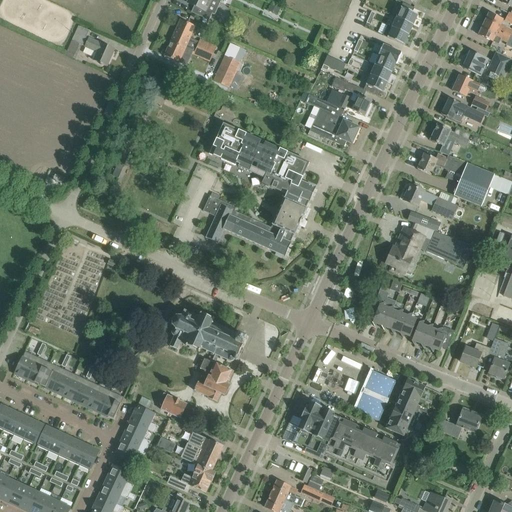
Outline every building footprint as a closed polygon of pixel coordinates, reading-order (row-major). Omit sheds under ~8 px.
[(215,15),(220,3),(213,0),(188,0),(187,3),(194,6),(191,13),(209,21),(212,14),(215,15)] [(511,0),(501,0),(503,1),(502,3),(511,8),(511,0)] [(403,3),(396,18),(413,26),(418,15),(412,13),(414,8),(403,3)] [(271,4),(269,8),(279,12),(280,8),(271,4)] [(503,20),(498,18),(489,13),(483,24),(510,37),(511,32),(511,30),(501,25),(503,20)] [(409,35),(413,26),(396,18),(392,28),(409,35)] [(175,32),(171,42),(185,49),(194,53),(199,43),(190,38),(195,27),(190,24),(181,20),(175,32)] [(483,24),(478,35),(487,40),(492,42),(498,45),(501,40),(507,43),(507,44),(511,46),(511,38),(510,37),(483,24)] [(82,46),(89,31),(78,26),(65,55),(75,60),(81,46),(82,46)] [(409,35),(392,28),(387,26),(383,36),(404,46),(409,35)] [(114,50),(105,46),(101,44),(89,39),(85,47),(97,53),(93,61),(101,64),(100,65),(102,65),(107,67),(114,50)] [(210,62),(216,47),(200,40),(199,43),(194,53),(193,55),(210,62)] [(179,63),(185,49),(171,42),(164,57),(173,61),(179,63)] [(383,45),(378,55),(397,64),(402,53),(383,45)] [(463,61),(461,65),(462,68),(463,68),(472,72),(481,76),(484,69),(487,70),(487,71),(498,77),(502,79),(511,61),(507,59),(498,55),(495,53),(491,62),(485,59),(481,57),(471,52),(467,61),(466,60),(463,61)] [(397,64),(378,55),(378,56),(379,56),(375,65),(392,73),(396,64),(397,64)] [(228,88),(240,62),(226,56),(214,82),(228,88)] [(392,73),(375,65),(370,64),(366,73),(370,75),(387,83),(392,73)] [(382,93),(387,83),(370,75),(364,90),(379,97),(381,92),(382,93)] [(452,86),(452,87),(452,90),(453,90),(453,91),(462,95),(465,97),(468,91),(476,94),(478,91),(481,85),(472,82),(472,81),(469,80),(460,76),(456,83),(455,83),(453,84),(452,86)] [(335,78),(331,87),(344,92),(345,90),(359,96),(362,89),(335,78)] [(492,80),(489,87),(496,91),(499,84),(492,80)] [(335,107),(323,101),(309,95),(305,103),(320,109),(310,132),(319,136),(335,143),(344,147),(346,142),(352,144),(359,128),(340,119),(344,111),(335,107)] [(371,101),(362,97),(359,96),(355,102),(349,100),(350,98),(344,95),(338,106),(345,109),(345,107),(365,116),(371,101)] [(476,97),(472,106),(490,113),(494,115),(496,112),(488,108),(490,103),(476,97)] [(443,108),(440,113),(442,114),(442,115),(451,119),(452,120),(457,122),(460,123),(463,116),(481,124),(484,116),(488,118),(490,113),(472,106),(470,108),(466,106),(458,103),(449,99),(445,109),(443,108)] [(259,144),(260,141),(223,124),(210,155),(235,166),(236,163),(239,165),(238,167),(249,172),(253,163),(258,165),(254,174),(264,179),(262,184),(281,192),(282,190),(287,192),(271,228),(234,212),(236,208),(210,197),(203,211),(216,217),(206,238),(217,243),(223,230),(285,257),(316,188),(301,181),(304,175),(309,163),(265,143),(264,146),(259,144)] [(450,131),(446,129),(437,125),(430,140),(439,145),(443,146),(447,139),(457,144),(461,136),(450,132),(450,131)] [(472,135),(470,141),(476,144),(479,138),(472,135)] [(113,175),(119,178),(130,152),(123,149),(116,167),(117,167),(113,175)] [(495,175),(457,160),(448,156),(447,159),(438,155),(436,159),(424,154),(417,169),(427,174),(431,175),(435,165),(462,176),(454,196),(481,208),(495,175)] [(511,174),(505,172),(502,178),(511,182),(511,174)] [(430,203),(433,196),(424,192),(419,190),(410,186),(403,201),(417,207),(421,198),(430,203)] [(433,206),(433,207),(444,212),(442,216),(452,220),(454,217),(458,208),(458,207),(454,205),(439,198),(437,197),(435,202),(433,206)] [(412,222),(437,232),(440,224),(415,214),(412,222)] [(435,232),(417,225),(414,224),(411,231),(404,228),(401,237),(404,238),(398,250),(393,247),(386,264),(391,266),(389,271),(395,274),(396,272),(405,276),(412,260),(415,262),(421,249),(426,252),(456,265),(464,268),(473,247),(466,244),(435,232)] [(511,237),(502,260),(505,261),(503,267),(507,270),(508,268),(511,269),(511,270),(503,296),(511,299),(511,237)] [(377,324),(381,326),(388,309),(394,307),(396,302),(395,302),(395,303),(387,299),(389,294),(380,290),(371,315),(375,316),(372,323),(375,327),(376,327),(377,324)] [(391,329),(397,312),(399,309),(394,307),(388,309),(381,326),(385,331),(386,328),(391,329)] [(400,333),(407,316),(402,314),(403,311),(399,309),(397,312),(391,329),(394,335),(394,334),(396,331),(400,333)] [(247,337),(236,332),(218,324),(218,325),(212,323),(213,321),(214,320),(200,313),(200,315),(199,317),(184,310),(181,316),(177,316),(176,315),(175,315),(176,317),(173,320),(171,319),(171,320),(172,321),(172,325),(171,326),(171,327),(172,326),(175,329),(174,329),(173,329),(173,330),(172,331),(172,332),(172,333),(172,334),(172,335),(173,335),(173,336),(174,336),(174,337),(170,346),(177,350),(180,343),(189,347),(189,348),(195,351),(196,350),(198,351),(199,352),(200,351),(199,350),(200,348),(206,351),(215,355),(212,362),(215,364),(218,357),(220,358),(219,359),(227,362),(228,361),(229,362),(230,362),(231,362),(232,362),(233,362),(233,361),(234,361),(234,360),(236,361),(238,360),(238,358),(238,357),(239,354),(241,355),(243,349),(242,348),(243,346),(244,346),(247,339),(246,338),(247,337)] [(410,337),(414,328),(417,320),(411,318),(412,314),(407,316),(400,333),(403,338),(404,338),(405,335),(410,337)] [(421,344),(428,327),(423,325),(424,322),(419,323),(415,332),(412,341),(415,346),(415,345),(416,342),(421,344)] [(437,331),(432,329),(433,325),(428,327),(421,344),(424,349),(425,349),(426,346),(430,348),(437,331)] [(447,335),(449,329),(443,327),(443,329),(437,330),(437,331),(430,348),(433,353),(434,353),(435,349),(440,352),(444,342),(447,335)] [(509,345),(494,339),(491,349),(490,351),(497,354),(495,360),(494,360),(489,373),(496,376),(496,377),(497,379),(498,380),(500,380),(502,380),(502,378),(504,379),(507,370),(509,365),(508,365),(511,359),(510,357),(506,356),(505,357),(504,357),(509,345)] [(490,351),(491,349),(477,344),(474,351),(466,348),(464,353),(460,362),(475,368),(478,362),(485,364),(490,351)] [(28,379),(38,358),(25,352),(15,373),(28,379)] [(40,385),(50,364),(38,358),(28,379),(40,385)] [(215,364),(212,362),(204,359),(200,369),(205,371),(203,375),(202,377),(207,380),(204,386),(198,383),(194,391),(208,397),(208,398),(217,403),(221,394),(224,396),(226,395),(229,387),(228,385),(233,372),(215,364)] [(52,391),(62,369),(50,364),(40,385),(52,391)] [(65,396),(74,375),(62,369),(52,391),(65,396)] [(77,402),(87,381),(74,375),(65,396),(77,402)] [(407,380),(405,384),(403,390),(403,391),(400,397),(402,398),(429,410),(434,413),(442,395),(407,380)] [(89,408),(99,386),(87,381),(77,402),(89,408)] [(101,413),(111,392),(99,386),(89,408),(101,413)] [(114,419),(124,398),(111,392),(101,413),(114,419)] [(164,394),(159,404),(162,405),(160,410),(180,419),(187,404),(164,394)] [(402,398),(400,397),(395,408),(416,417),(419,410),(427,414),(429,410),(402,398)] [(142,398),(138,406),(148,411),(152,403),(142,398)] [(340,419),(334,416),(335,413),(324,408),(324,409),(310,402),(307,409),(305,408),(301,419),(302,420),(292,443),(309,451),(308,453),(321,460),(324,454),(340,419)] [(138,406),(130,422),(155,433),(158,426),(151,423),(156,414),(148,411),(138,406)] [(0,429),(3,430),(12,412),(1,407),(0,408),(0,429)] [(411,427),(416,417),(395,408),(391,418),(411,427)] [(447,422),(443,433),(458,439),(462,428),(475,433),(482,416),(463,409),(457,426),(447,422)] [(13,435),(22,417),(12,412),(3,430),(13,435)] [(24,440),(32,421),(22,417),(13,435),(24,440)] [(406,438),(411,427),(391,418),(386,429),(406,438)] [(400,446),(344,420),(340,419),(324,454),(387,482),(393,470),(390,469),(400,446)] [(34,446),(43,426),(32,421),(24,440),(34,445),(34,446)] [(155,433),(130,422),(123,438),(147,449),(151,442),(144,439),(148,430),(155,433)] [(48,451),(57,433),(46,428),(37,447),(38,447),(48,451)] [(58,456),(67,437),(57,433),(48,451),(58,456)] [(206,440),(206,439),(193,433),(188,444),(187,443),(180,458),(198,466),(212,472),(224,447),(210,441),(209,441),(206,440)] [(69,461),(78,442),(67,437),(58,456),(69,461)] [(144,455),(147,449),(123,438),(116,454),(133,462),(138,452),(144,455)] [(175,445),(173,443),(161,438),(156,447),(171,454),(175,445)] [(79,466),(88,447),(78,442),(69,461),(79,466)] [(431,461),(436,446),(429,442),(422,457),(431,461)] [(90,472),(99,452),(88,447),(79,466),(90,471),(89,471),(90,472)] [(286,468),(298,473),(301,466),(289,461),(286,468)] [(132,473),(114,465),(106,481),(131,492),(134,486),(127,483),(132,473)] [(216,473),(212,472),(198,466),(194,475),(192,479),(184,475),(181,482),(206,494),(211,483),(212,483),(216,473)] [(319,477),(330,480),(332,470),(321,467),(319,477)] [(305,468),(299,480),(306,483),(312,471),(305,468)] [(0,476),(0,495),(7,480),(9,475),(5,473),(3,478),(1,477),(0,476)] [(307,486),(318,491),(323,480),(312,476),(307,486)] [(511,488),(511,481),(504,478),(501,484),(511,488)] [(0,498),(9,503),(18,485),(7,480),(0,495),(0,498)] [(127,499),(131,492),(106,481),(99,497),(117,505),(121,496),(127,499)] [(304,500),(295,496),(297,490),(277,481),(271,495),(293,504),(301,508),(304,500)] [(20,508),(28,489),(18,485),(9,503),(20,508)] [(318,491),(307,486),(305,485),(301,494),(319,502),(323,494),(318,491)] [(29,511),(30,511),(38,494),(28,489),(20,508),(29,511)] [(386,503),(389,496),(377,491),(374,498),(386,503)] [(42,511),(49,499),(38,494),(30,511),(42,511)] [(427,511),(446,511),(450,503),(431,494),(423,510),(427,511)] [(168,497),(161,511),(186,511),(190,504),(177,498),(170,495),(169,497),(168,497)] [(289,511),(293,504),(271,495),(265,508),(274,511),(289,511)] [(327,495),(323,503),(331,507),(335,498),(327,495)] [(121,511),(124,508),(117,505),(99,497),(91,511),(113,511),(114,511),(121,511)] [(55,511),(59,504),(49,499),(42,511),(55,511)] [(414,511),(417,511),(420,507),(402,499),(401,501),(396,499),(395,503),(399,505),(414,511)] [(508,507),(495,501),(490,511),(511,511),(511,501),(508,507)] [(372,511),(381,511),(384,507),(373,502),(369,510),(372,511)]
